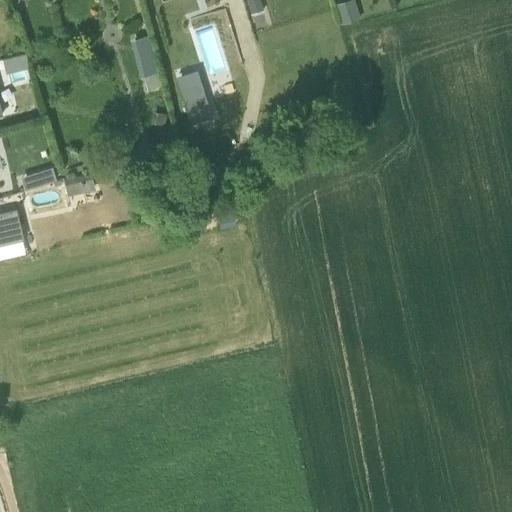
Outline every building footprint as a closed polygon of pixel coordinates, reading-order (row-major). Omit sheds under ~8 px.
[(248,0),(247,1),(250,14),(263,10),(260,0),(248,0)] [(350,0),(334,5),(340,24),(357,18),(351,0),(350,0)] [(159,86),(145,23),(135,26),(136,30),(129,32),(133,48),(140,46),(150,88),(159,86)] [(205,94),(183,100),(191,125),(212,118),(205,94)] [(167,114),(154,111),(151,122),(164,125),(167,114)] [(40,171),(44,184),(57,180),(53,167),(40,171)] [(80,176),(83,192),(95,190),(92,173),(80,176)] [(0,212),(0,242),(23,237),(17,208),(0,212)]
